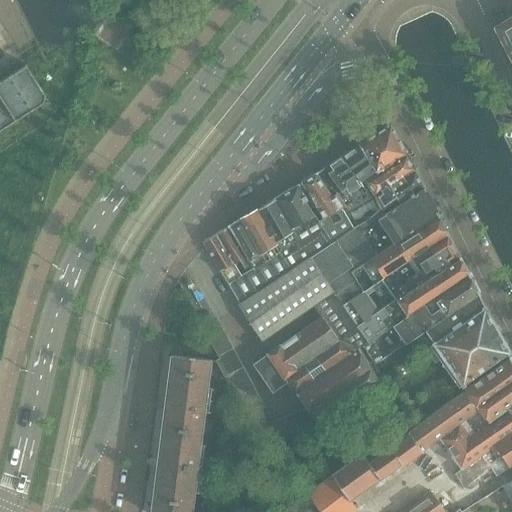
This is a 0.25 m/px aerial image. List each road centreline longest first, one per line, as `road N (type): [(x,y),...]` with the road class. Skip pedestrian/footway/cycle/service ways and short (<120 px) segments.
road 1 (secondary): [(266,0),(103,204),(68,293),(15,511)]
road 2 (secondary): [(101,433),(123,340),(153,269),(354,10)]
road 3 (residential): [(354,10),(511,325)]
